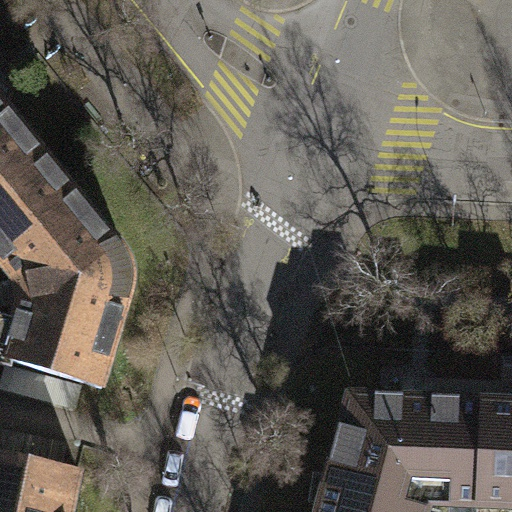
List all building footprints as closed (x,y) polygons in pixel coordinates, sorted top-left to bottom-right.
[(0,100),(0,186),(42,152),(0,100)] [(42,152),(0,186),(0,259),(15,279),(20,302),(2,360),(103,387),(134,277),(124,246),(42,152)] [(415,511),(421,489),(481,496),(483,402),(349,394),(324,476),(337,479),(328,511),(415,511)] [(511,402),(483,402),(481,496),(511,496),(511,402)] [(71,511),(79,472),(0,456),(0,511),(71,511)]
